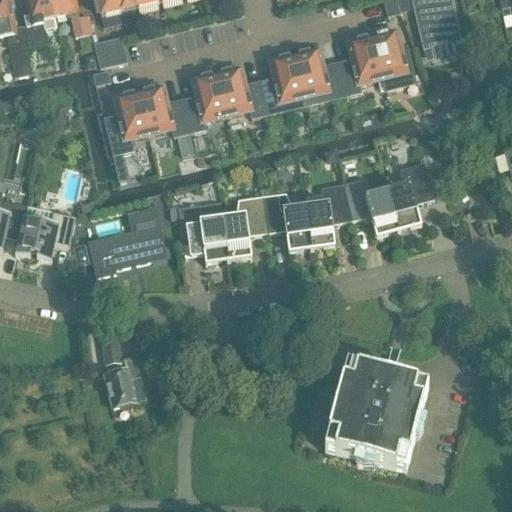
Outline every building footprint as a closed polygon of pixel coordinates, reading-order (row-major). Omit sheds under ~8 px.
[(26,34),(24,35),(27,53),(46,49),(44,36),(57,33),(55,23),(49,0),(25,0),(29,19),(23,20),(26,34)] [(49,0),(55,23),(67,20),(67,22),(71,21),(76,42),(91,39),(87,21),(78,23),(73,0),(49,0)] [(195,0),(95,0),(102,22),(195,0)] [(404,0),(397,2),(400,17),(413,14),(423,55),(461,46),(449,0),(444,0),(432,3),(431,0),(404,0)] [(0,43),(4,42),(5,40),(4,35),(7,35),(9,45),(6,45),(14,84),(32,80),(27,53),(24,35),(15,37),(8,2),(0,3),(0,43)] [(394,4),(383,7),(387,23),(400,20),(394,4)] [(375,42),(372,43),(382,86),(385,97),(386,97),(383,85),(400,81),(402,93),(416,90),(407,52),(401,54),(397,37),(389,39),(386,36),(376,39),(375,42)] [(350,66),(337,69),(345,103),(361,99),(359,91),(382,86),(372,43),(368,44),(366,41),(356,44),(355,47),(346,49),(350,66)] [(121,43),(94,50),(100,75),(127,69),(121,43)] [(297,61),(294,62),(306,112),(345,103),(337,69),(323,72),(319,56),(311,58),(308,55),(298,57),(297,61)] [(89,61),(86,65),(87,71),(97,69),(95,60),(89,61)] [(273,84),(259,88),(267,121),(306,112),(294,62),(290,62),(288,60),(278,62),(277,66),(269,68),(273,84)] [(219,79),(216,80),(226,123),(249,118),(251,125),(267,121),(259,88),(245,91),(241,74),(233,76),(230,74),(220,76),(219,79)] [(108,77),(93,81),(95,92),(110,88),(108,77)] [(195,103),(181,106),(189,140),(205,136),(203,128),(226,123),(216,80),(213,81),(210,78),(200,81),(199,84),(191,86),(195,103)] [(141,98),(138,99),(148,142),(171,136),(173,144),(189,140),(181,106),(167,109),(164,93),(155,95),(153,92),(143,94),(141,98)] [(121,103),(113,105),(117,122),(103,125),(112,162),(134,157),(131,146),(148,142),(138,99),(135,100),(132,97),(122,99),(121,103)] [(20,105),(0,110),(0,115),(1,121),(23,116),(20,105)] [(65,130),(67,118),(56,116),(54,129),(65,130)] [(511,154),(503,156),(511,182),(511,181),(511,154)] [(335,156),(324,158),(326,165),(331,168),(338,167),(335,156)] [(400,193),(387,197),(399,239),(400,238),(400,237),(399,237),(397,229),(407,226),(410,236),(421,233),(415,211),(434,205),(424,170),(400,176),(400,193)] [(365,186),(343,190),(351,227),(370,223),(376,245),(388,242),(385,232),(395,229),(398,238),(396,238),(397,239),(399,239),(387,197),(374,201),(365,186)] [(319,212),(306,214),(312,257),(314,256),(313,255),(312,255),(311,247),(322,245),(323,255),(335,253),(332,231),(351,227),(343,190),(321,195),(319,212)] [(285,200),(262,203),(267,240),(285,237),(288,260),(300,258),(299,249),(310,247),(311,255),(310,256),(310,257),(312,257),(306,214),(292,216),(285,200)] [(6,239),(20,242),(21,242),(25,224),(28,212),(4,207),(1,202),(0,201),(0,258),(3,259),(3,258),(2,257),(6,239)] [(236,223),(222,225),(228,268),(230,268),(230,267),(229,267),(228,259),(238,257),(240,267),(252,265),(248,242),(267,240),(262,203),(238,206),(236,223)] [(80,210),(82,219),(92,217),(90,208),(80,210)] [(220,209),(178,215),(185,265),(204,262),(205,271),(217,270),(216,260),(226,259),(228,267),(226,267),(227,268),(228,268),(222,225),(220,209)] [(168,226),(175,225),(174,217),(167,218),(168,226)] [(21,242),(20,242),(16,261),(15,260),(15,261),(27,264),(27,265),(27,266),(27,267),(28,268),(29,269),(30,270),(30,271),(32,271),(34,271),(35,271),(36,271),(37,270),(38,269),(38,268),(39,267),(51,269),(52,268),(50,268),(54,250),(69,253),(76,223),(53,218),(50,229),(25,224),(21,242)] [(88,248),(96,283),(116,279),(115,275),(152,267),(152,266),(166,263),(163,252),(164,252),(159,232),(88,248)] [(117,339),(100,341),(105,371),(121,369),(117,339)] [(135,365),(124,368),(126,376),(104,381),(113,415),(145,407),(135,365)] [(347,372),(324,457),(406,478),(428,393),(347,372)]
